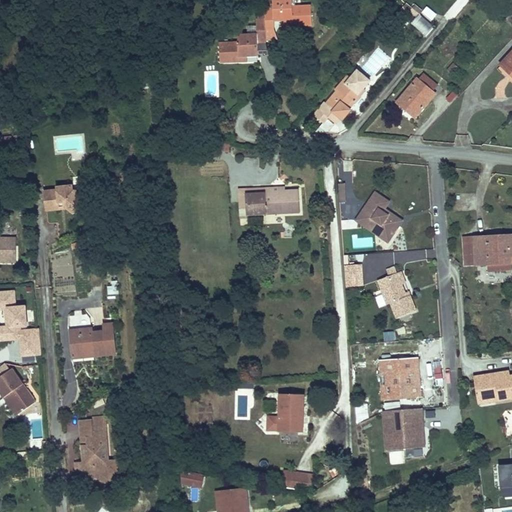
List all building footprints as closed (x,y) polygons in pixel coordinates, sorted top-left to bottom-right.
[(292,18),(293,27),(312,26),(311,6),(293,7),(292,0),(273,0),(273,9),(265,9),(265,14),(266,19),(266,30),(275,29),(274,19),(285,19),(292,18)] [(412,9),(406,4),(401,10),(407,15),(412,9)] [(413,8),(420,14),(422,12),(415,5),(413,8)] [(417,18),(420,14),(413,8),(410,12),(417,18)] [(420,15),(412,24),(426,36),(434,26),(420,15)] [(266,38),(266,30),(266,19),(258,20),(257,20),(257,34),(238,35),(238,43),(220,43),(220,63),(240,62),(240,57),(246,57),(259,57),(258,43),(267,43),(266,38)] [(275,38),(275,29),(266,30),(266,38),(275,38)] [(459,68),(454,63),(447,70),(452,75),(459,68)] [(511,66),(498,81),(509,91),(506,94),(511,99),(511,66)] [(350,81),(347,78),(336,91),(337,92),(327,104),(326,103),(314,116),(323,124),(328,118),(336,125),(341,119),(343,120),(351,111),(348,108),(354,102),(355,103),(366,90),(364,89),(370,82),(358,71),(352,79),(350,81)] [(424,75),(419,80),(432,92),(437,86),(424,75)] [(432,92),(419,80),(418,79),(398,103),(415,118),(435,94),(432,92)] [(328,134),(336,125),(328,118),(323,124),(316,133),(328,134)] [(209,143),(209,151),(229,152),(230,144),(209,143)] [(0,153),(9,152),(8,145),(0,145),(0,153)] [(79,202),(85,195),(85,194),(80,190),(73,191),(73,186),(58,187),(58,190),(45,192),(47,211),(61,209),(60,207),(60,203),(65,203),(65,206),(73,213),(79,205),(79,202)] [(242,216),(247,216),(247,215),(300,212),(299,190),(285,191),(272,191),(272,188),(272,187),(246,189),(246,206),(242,207),(242,216)] [(247,219),(247,216),(242,216),(242,207),(246,206),(246,189),(238,189),(240,219),(247,219)] [(383,212),(385,209),(390,202),(376,192),(356,221),(388,242),(400,225),(388,217),(388,215),(383,212)] [(90,199),(85,195),(79,202),(79,205),(83,208),(90,199)] [(403,221),(385,209),(383,212),(388,215),(388,217),(400,225),(403,221)] [(511,234),(461,236),(462,267),(489,266),(489,272),(511,271),(511,234)] [(0,258),(6,259),(6,254),(13,254),(13,246),(16,246),(16,238),(0,238),(0,258)] [(108,254),(108,243),(99,243),(100,255),(108,254)] [(0,261),(15,262),(16,246),(13,246),(13,254),(6,254),(6,259),(0,258),(0,261)] [(345,266),(346,278),(362,277),(361,264),(345,266)] [(386,270),(389,276),(397,273),(394,267),(386,270)] [(389,276),(378,281),(388,305),(391,304),(397,318),(416,311),(410,295),(407,297),(397,273),(389,276)] [(363,285),(362,277),(346,278),(347,287),(363,285)] [(118,294),(117,281),(109,281),(109,294),(118,294)] [(16,306),(14,290),(0,291),(0,341),(20,340),(21,356),(42,354),(40,328),(28,329),(26,306),(16,306)] [(93,349),(94,356),(116,354),(113,324),(104,325),(105,331),(92,332),(92,328),(71,330),(73,351),(93,349)] [(73,358),(94,356),(93,349),(73,351),(73,358)] [(383,399),(421,396),(418,358),(380,361),(383,399)] [(0,367),(0,377),(10,370),(5,364),(0,367)] [(12,369),(0,377),(0,390),(5,398),(10,394),(13,398),(10,400),(19,414),(36,402),(12,369)] [(497,389),(499,401),(511,399),(511,374),(510,375),(506,376),(505,371),(474,376),(477,396),(489,394),(489,390),(497,389)] [(125,396),(123,389),(107,396),(110,403),(125,396)] [(479,405),(499,401),(497,389),(489,390),(489,394),(477,396),(479,405)] [(303,421),(302,420),(299,420),(299,416),(304,416),(304,395),(280,395),(280,417),(268,416),(268,431),(303,432),(304,423),(303,421)] [(354,406),(358,420),(370,417),(367,403),(354,406)] [(422,408),(384,411),(387,450),(425,447),(422,408)] [(88,445),(82,446),(83,462),(75,463),(76,470),(81,470),(91,479),(97,478),(97,479),(102,483),(107,482),(111,478),(111,471),(112,469),(118,469),(117,460),(109,461),(107,435),(103,436),(102,429),(107,429),(106,418),(92,419),(93,437),(87,437),(88,445)] [(80,420),(82,446),(88,445),(87,437),(93,437),(92,419),(80,420)] [(511,463),(499,465),(501,488),(511,487),(511,463)] [(182,484),(203,488),(205,475),(181,471),(182,484)] [(293,488),(295,473),(284,471),(282,487),(293,488)] [(314,476),(295,473),(293,488),(311,491),(314,476)] [(368,481),(361,482),(361,490),(369,489),(368,481)] [(223,511),(218,511),(242,511),(248,511),(246,488),(221,491),(223,511)]
